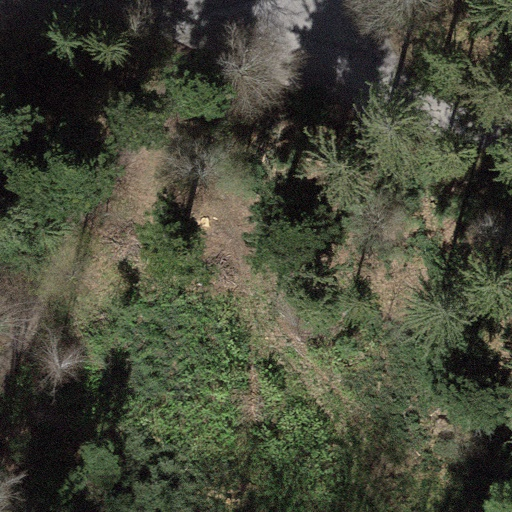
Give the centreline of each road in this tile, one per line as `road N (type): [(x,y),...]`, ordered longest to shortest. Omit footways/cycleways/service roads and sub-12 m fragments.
road 1 (unclassified): [(287,0),(394,101),(511,149)]
road 2 (unclassified): [(0,7),(140,8),(181,0)]
